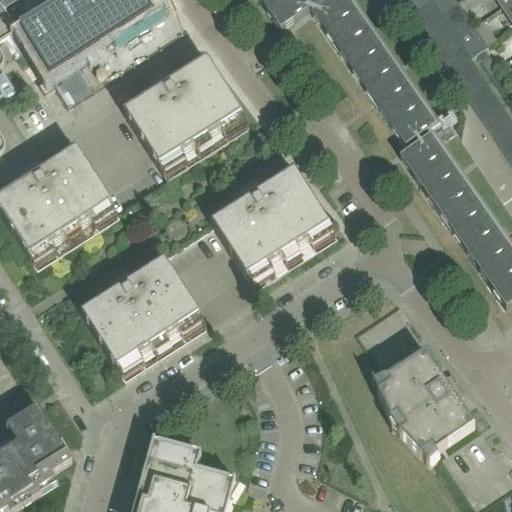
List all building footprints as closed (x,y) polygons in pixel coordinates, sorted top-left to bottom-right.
[(0,0),(0,7),(11,24),(48,0),(0,0)] [(84,0),(21,40),(50,84),(153,19),(148,11),(156,5),(153,0),(84,0)] [(255,0),(280,35),(310,14),(300,0),(255,0)] [(322,0),(328,9),(312,20),(405,153),(436,132),(342,0),(322,0)] [(398,0),(402,5),(407,12),(424,0),(398,0)] [(431,0),(430,1),(432,4),(437,12),(441,17),(458,6),(453,0),(431,0)] [(511,0),(494,0),(504,13),(511,7),(511,0)] [(441,17),(437,12),(432,4),(411,19),(421,34),(442,20),(441,17)] [(447,26),(457,42),(458,43),(463,40),(464,41),(468,38),(467,36),(470,34),(471,35),(475,32),(458,6),(441,17),(442,20),(447,26)] [(0,157),(1,157),(1,156),(4,153),(5,148),(4,144),(0,137),(0,71),(4,65),(3,58),(0,54),(0,47),(18,36),(11,24),(0,7),(0,157)] [(447,26),(431,37),(426,40),(436,56),(457,42),(447,26)] [(463,40),(458,43),(461,48),(471,63),(476,59),(484,54),(488,51),(475,32),(471,35),(470,34),(467,36),(468,38),(464,41),(463,40)] [(451,77),(471,63),(461,48),(440,62),(451,77)] [(476,59),(482,67),(490,79),(494,76),(494,75),(497,73),(489,62),(484,54),(476,59)] [(123,117),(167,185),(167,186),(249,133),(206,64),(173,85),(169,78),(151,89),(155,96),(123,117)] [(465,99),(481,88),(486,85),(476,70),(455,84),(465,99)] [(498,91),(505,86),(497,73),(494,75),(494,76),(490,79),(498,91)] [(49,84),(39,90),(45,100),(55,94),(49,84)] [(469,105),(511,168),(511,123),(490,91),(469,105)] [(511,258),(430,142),(400,162),(505,311),(506,313),(511,308),(511,258)] [(25,186),(13,194),(0,202),(0,217),(37,276),(120,223),(76,154),(43,175),(39,168),(21,179),(25,186)] [(210,228),(214,233),(255,297),(337,244),(293,175),(261,196),(256,189),(238,200),(243,207),(210,228)] [(125,387),(207,334),(163,265),(131,286),(126,279),(108,290),(113,297),(80,318),(125,387)] [(421,461),(425,465),(475,432),(452,398),(461,393),(458,390),(453,380),(444,387),(425,358),(375,391),(378,397),(377,397),(390,426),(399,438),(420,462),(421,461)] [(0,511),(19,511),(58,488),(52,479),(72,466),(39,413),(17,427),(28,444),(0,461),(0,511)] [(156,447),(154,446),(135,511),(228,511),(236,486),(234,486),(233,487),(197,477),(201,461),(156,448),(156,447)]
